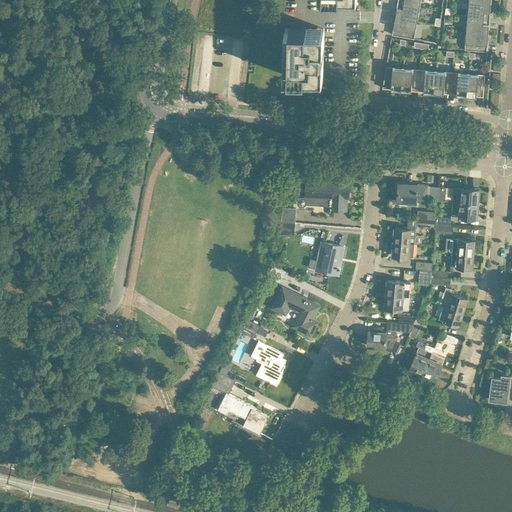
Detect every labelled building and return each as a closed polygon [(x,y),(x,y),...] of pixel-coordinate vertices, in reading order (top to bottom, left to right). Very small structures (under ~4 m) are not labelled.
[(491,1),(473,0),(468,0),(467,16),(490,18),(491,1)] [(417,22),(420,6),(398,2),(395,18),(417,22)] [(490,18),(467,16),(466,32),(488,34),(490,18)] [(414,38),(417,22),(395,18),(392,34),(414,38)] [(321,56),(321,47),(324,47),(324,28),(306,28),(306,27),(289,26),(289,27),(285,27),(284,75),(288,75),(305,76),(305,74),(323,75),(323,56),(321,56)] [(488,34),(466,32),(465,49),(487,51),(488,34)] [(382,88),(401,89),(403,67),(386,65),(382,88)] [(403,67),(401,89),(418,91),(419,68),(403,67)] [(436,70),(419,68),(418,91),(434,92),(436,70)] [(436,70),(434,92),(450,93),(452,71),(436,70)] [(468,72),(452,71),(450,93),(467,95),(468,72)] [(468,72),(467,95),(483,96),(485,74),(468,72)] [(323,179),(307,179),(306,196),(303,198),(300,198),(298,200),(297,203),(300,206),(303,206),(306,204),(331,205),(331,207),(330,207),(330,209),(346,210),(347,197),(348,197),(349,183),(323,181),(323,179)] [(399,182),(397,200),(416,201),(416,198),(437,199),(439,186),(427,185),(399,182)] [(437,199),(437,200),(445,201),(446,187),(439,186),(437,199)] [(479,189),(454,187),(453,202),(478,204),(479,189)] [(478,204),(453,202),(452,216),(477,217),(478,204)] [(282,207),(281,222),(295,223),(296,208),(282,207)] [(451,217),(436,216),(436,220),(435,225),(453,226),(454,225),(450,224),(451,217)] [(415,224),(415,225),(416,225),(435,227),(435,225),(436,220),(416,218),(415,224)] [(295,223),(281,222),(280,235),(294,236),(295,223)] [(453,226),(435,225),(435,227),(435,232),(453,234),(453,226)] [(395,227),(394,242),(414,244),(415,229),(410,229),(395,227)] [(454,239),(453,253),(473,254),(474,239),(459,238),(458,239),(454,239)] [(328,273),(337,275),(339,268),(340,268),(340,267),(336,266),(339,256),(341,257),(344,246),(323,242),(319,259),(309,257),(307,267),(317,269),(317,270),(328,272),(328,273)] [(413,257),(414,244),(394,242),(393,255),(408,257),(408,256),(413,257)] [(472,267),(473,254),(453,253),(452,265),(457,265),(457,266),(472,267)] [(416,261),(416,268),(420,268),(432,269),(432,262),(416,261)] [(273,264),(267,276),(280,283),(286,270),(273,264)] [(432,272),(431,277),(447,278),(447,270),(432,269),(432,272)] [(431,278),(431,283),(442,284),(442,285),(449,285),(450,278),(447,278),(431,277),(431,278)] [(388,279),(386,294),(409,295),(410,282),(405,282),(404,281),(388,279)] [(453,293),(454,289),(446,287),(440,304),(443,305),(463,311),(467,298),(453,293)] [(312,318),(319,305),(307,299),(306,300),(285,289),(275,309),(285,313),(289,306),(303,313),(296,327),(311,334),(315,325),(310,323),(312,319),(313,318),(312,318)] [(409,295),(386,294),(385,307),(401,309),(402,309),(408,309),(409,295)] [(463,311),(443,305),(439,318),(444,319),(444,320),(459,324),(463,311)] [(416,317),(414,323),(420,325),(426,327),(428,320),(417,317),(416,317)] [(246,318),(242,326),(247,328),(256,333),(260,325),(246,318)] [(388,330),(410,331),(414,323),(399,322),(389,321),(388,330)] [(415,338),(420,325),(414,323),(410,331),(409,336),(415,338)] [(375,326),(375,330),(369,330),(367,345),(373,345),(373,347),(384,348),(391,351),(397,340),(395,339),(396,333),(386,332),(387,331),(383,331),(383,327),(375,326)] [(453,343),(455,336),(440,331),(437,338),(453,343)] [(255,373),(278,384),(276,383),(285,364),(284,363),(285,360),(281,357),(283,353),(284,354),(284,353),(259,340),(251,355),(262,361),(255,373)] [(417,351),(410,367),(423,373),(432,352),(434,347),(418,340),(416,345),(419,347),(417,351)] [(444,357),(432,352),(423,373),(436,378),(444,357)] [(219,371),(209,390),(217,393),(219,390),(226,393),(226,392),(229,393),(236,380),(228,376),(224,374),(219,371)] [(229,374),(228,376),(236,380),(238,375),(230,372),(229,374)] [(499,400),(506,401),(510,375),(502,374),(501,378),(492,377),(490,397),(499,398),(499,400)] [(226,393),(218,409),(227,414),(229,410),(246,418),(243,425),(260,433),(269,416),(256,409),(257,407),(229,393),(226,392),(226,393)]
